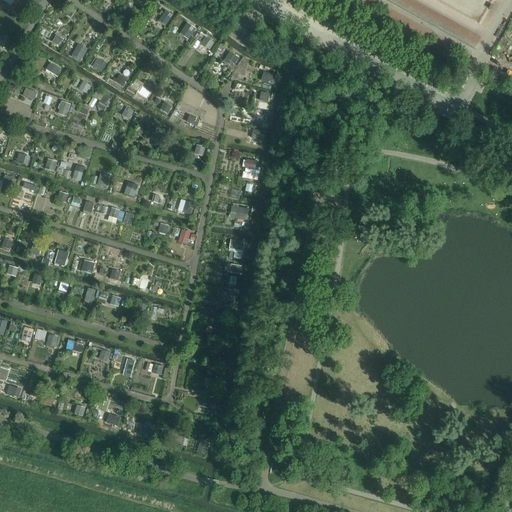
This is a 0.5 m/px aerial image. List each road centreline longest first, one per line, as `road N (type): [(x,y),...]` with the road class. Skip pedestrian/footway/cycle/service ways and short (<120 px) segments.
road 1 (unclassified): [(446,104),(263,0)]
road 2 (unknown): [(187,307),(0,255)]
